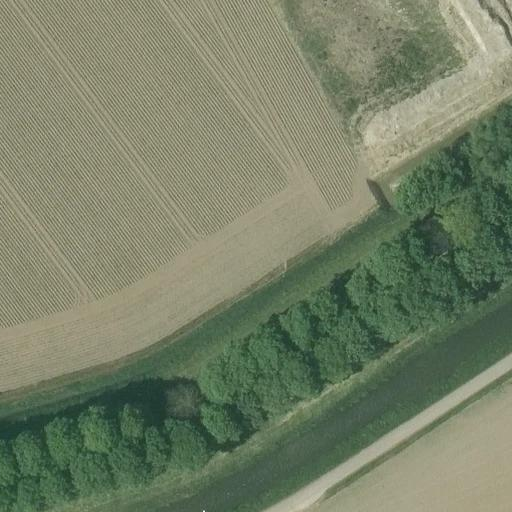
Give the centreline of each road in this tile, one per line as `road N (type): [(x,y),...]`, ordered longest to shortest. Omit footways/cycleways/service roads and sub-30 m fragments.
road 1 (track): [(0,438),(131,401),(187,375),(511,162)]
road 2 (track): [(83,511),(225,459),(511,274)]
road 3 (unclassified): [(271,511),(511,360)]
